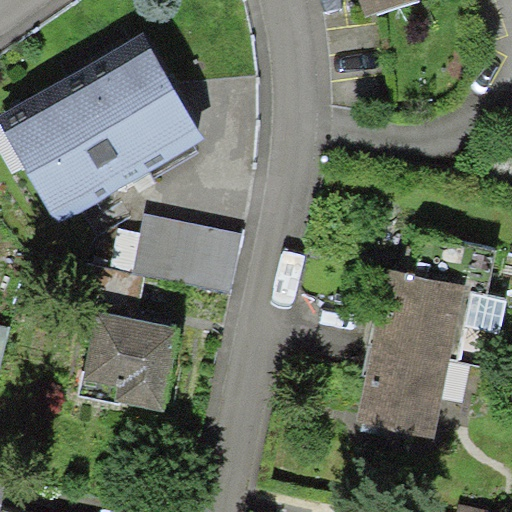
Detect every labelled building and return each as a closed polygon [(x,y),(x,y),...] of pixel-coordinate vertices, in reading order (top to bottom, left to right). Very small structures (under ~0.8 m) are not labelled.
[(356,0),(363,18),(414,0),(356,0)] [(149,49),(4,133),(58,225),(203,140),(149,49)] [(238,231),(143,213),(131,276),(226,294),(238,231)] [(462,285),(385,269),(352,420),(429,437),(462,285)] [(180,322),(97,306),(81,387),(164,403),(180,322)] [(47,511),(2,502),(0,511),(47,511)]
